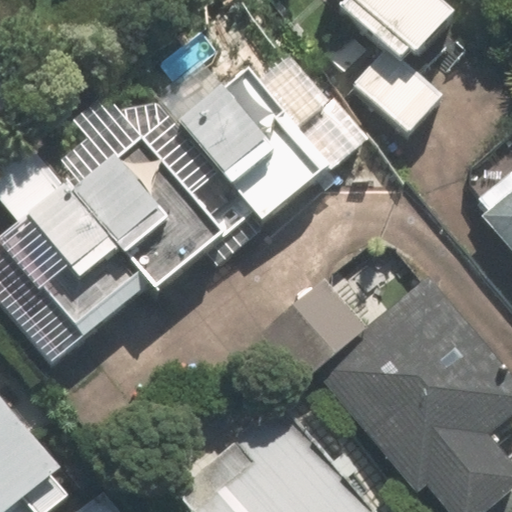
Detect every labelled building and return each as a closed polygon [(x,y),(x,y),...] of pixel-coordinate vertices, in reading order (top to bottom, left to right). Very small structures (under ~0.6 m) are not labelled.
[(337,89),(390,143),(427,107),(395,75),(442,30),(412,0),(321,0),(330,9),(322,17),(365,62),(337,89)] [(0,162),(0,216),(12,232),(0,240),(0,269),(5,275),(0,279),(0,312),(46,373),(239,227),(247,237),(357,154),(314,97),(281,123),(243,72),(157,137),(150,128),(64,192),(27,142),(0,162)] [(511,185),(469,220),(511,272),(511,185)] [(306,302),(253,341),(290,392),(343,353),(306,302)] [(402,314),(311,385),(409,511),(417,511),(421,509),(423,511),(489,511),(511,494),(511,488),(478,444),(511,417),(511,404),(448,322),(423,342),(402,314)] [(362,511),(343,486),(354,477),(338,457),(327,466),(282,406),(180,484),(177,511),(362,511)] [(0,410),(0,511),(53,511),(67,502),(0,410)] [(112,511),(100,496),(80,511),(112,511)]
